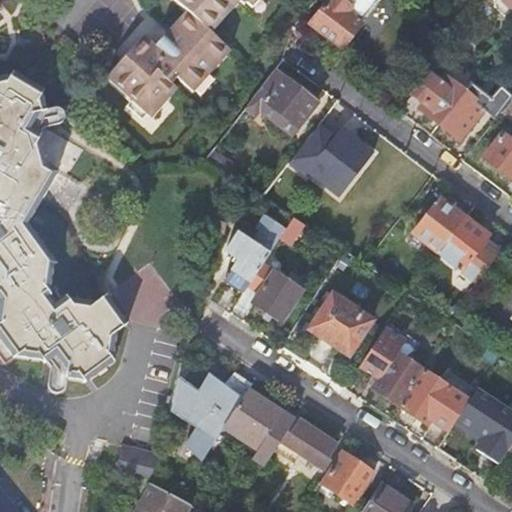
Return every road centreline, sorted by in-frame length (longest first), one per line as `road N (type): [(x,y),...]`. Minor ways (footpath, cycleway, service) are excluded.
road 1 (residential): [(498,511),(219,328)]
road 2 (residential): [(296,51),(511,219)]
